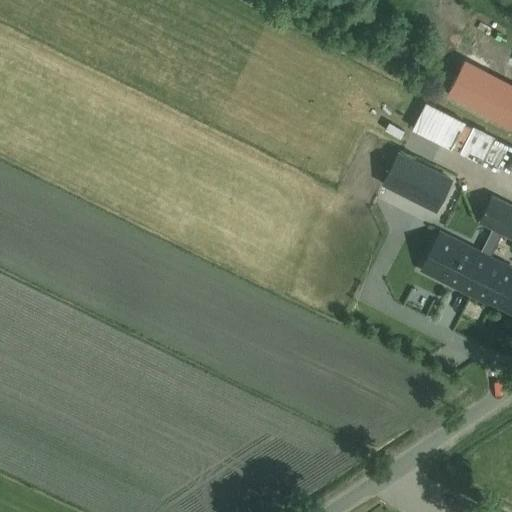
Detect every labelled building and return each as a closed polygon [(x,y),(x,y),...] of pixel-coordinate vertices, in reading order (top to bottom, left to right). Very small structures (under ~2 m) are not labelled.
[(511,91),(467,68),(452,96),(511,127),(511,91)] [(439,203),(451,178),(412,159),(400,183),(439,203)] [(511,205),(492,194),(479,219),(511,236),(511,205)] [(440,231),(422,268),(471,292),(489,256),(490,255),(440,231)] [(511,310),(511,270),(503,266),(504,264),(489,256),(471,292),(470,294),(486,301),(487,299),(511,310)]
